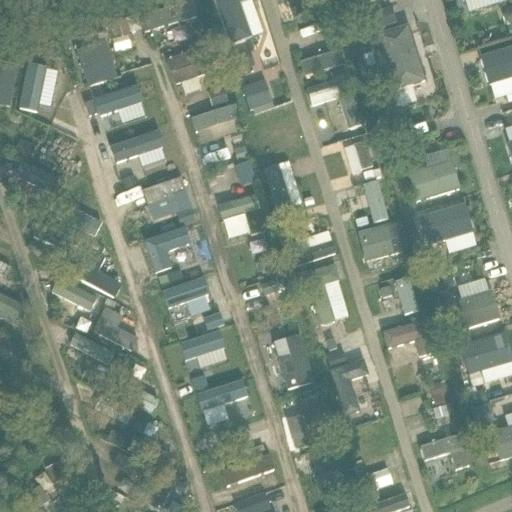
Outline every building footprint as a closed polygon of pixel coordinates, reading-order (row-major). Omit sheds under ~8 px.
[(251,0),(212,0),(228,46),(250,38),(239,4),(251,0)] [(321,0),(305,0),(310,13),(325,9),(321,0)] [(329,10),(317,13),(321,25),(332,21),(329,10)] [(124,22),(111,25),(115,41),(128,38),(124,22)] [(407,25),(373,35),(390,91),(424,81),(407,25)] [(511,45),(478,56),(487,85),(511,77),(511,45)] [(206,46),(165,59),(174,84),(215,71),(206,46)] [(301,61),(306,77),(347,65),(342,49),(301,61)] [(16,66),(0,63),(0,106),(9,108),(16,66)] [(346,70),(330,75),(332,83),(345,79),(349,77),(346,70)] [(265,79),(242,87),(253,115),(275,107),(265,79)] [(222,90),(207,95),(212,109),(227,104),(222,90)] [(355,99),(340,103),(348,129),(363,124),(355,99)] [(235,109),(191,122),(194,135),(239,122),(235,109)] [(300,131),(272,136),(275,149),(302,144),(300,131)] [(238,133),(230,136),(232,144),(241,141),(239,134),(238,133)] [(267,140),(258,143),(261,152),(271,149),(268,140),(267,140)] [(20,142),(14,156),(28,163),(35,148),(20,142)] [(243,149),(233,152),(237,163),(246,159),(243,149)] [(450,160),(406,173),(415,203),(459,190),(450,160)] [(248,165),(234,169),(240,189),(254,185),(248,165)] [(378,172),(362,176),(364,184),(380,180),(378,172)] [(133,178),(121,182),(124,193),(137,189),(133,178)] [(175,207),(182,197),(154,179),(147,189),(175,207)] [(43,204),(38,217),(45,220),(50,207),(43,204)] [(464,204),(419,217),(428,246),(471,233),(464,204)] [(190,212),(176,217),(180,229),(195,224),(190,212)] [(245,215),(224,221),(230,240),(251,233),(245,215)] [(366,220),(354,223),(356,230),(368,227),(366,220)] [(393,227),(357,236),(365,266),(402,256),(393,227)] [(184,231),(143,245),(155,277),(172,272),(166,256),(190,248),(184,231)] [(260,262),(258,274),(270,275),(271,264),(260,262)] [(334,268),(305,277),(321,329),(334,325),(323,288),(338,284),(334,268)] [(395,282),(402,315),(418,312),(411,278),(395,282)] [(58,283),(52,295),(90,314),(96,302),(58,283)] [(275,283),(260,288),(264,299),(279,294),(275,283)] [(388,288),(379,291),(382,300),(391,298),(388,288)] [(490,291),(446,304),(454,332),(499,320),(490,291)] [(0,324),(14,330),(25,306),(0,293),(0,324)] [(104,311),(92,335),(131,356),(138,342),(117,331),(122,320),(104,311)] [(219,316),(202,322),(207,334),(224,328),(219,316)] [(425,322),(381,333),(385,350),(413,343),(418,358),(434,353),(425,322)] [(511,360),(504,334),(459,347),(467,376),(511,362),(511,360)] [(333,341),(325,343),(328,353),(336,351),(333,341)] [(342,354),(326,359),(329,370),(345,364),(342,354)] [(124,359),(119,368),(130,373),(134,364),(124,359)] [(364,361),(328,372),(343,417),(358,412),(348,382),(367,375),(364,361)] [(101,380),(95,391),(103,395),(109,384),(101,380)] [(205,381),(191,385),(195,398),(209,393),(205,381)] [(440,386),(430,389),(433,399),(434,399),(436,407),(445,405),(442,396),(444,396),(440,386)] [(315,392),(305,395),(308,405),(318,402),(315,392)] [(445,408),(434,411),(436,421),(448,417),(445,408)] [(316,413),(290,419),(297,450),(322,442),(316,413)] [(139,419),(133,432),(142,437),(148,423),(139,419)] [(511,426),(490,433),(498,463),(511,458),(511,426)] [(112,432),(107,443),(120,449),(125,439),(112,432)] [(459,436),(418,448),(423,462),(448,455),(454,472),(468,466),(459,436)] [(237,442),(221,447),(227,468),(243,464),(237,442)] [(57,466),(46,471),(52,484),(63,479),(57,466)] [(389,468),(363,479),(370,495),(396,483),(389,468)] [(272,494),(277,484),(259,475),(254,485),(272,494)] [(39,490),(20,504),(25,511),(40,511),(39,510),(49,503),(39,490)] [(369,498),(370,511),(410,511),(409,495),(369,498)] [(269,511),(264,496),(247,502),(251,511),(269,511)] [(9,498),(1,504),(5,509),(13,503),(9,498)]
